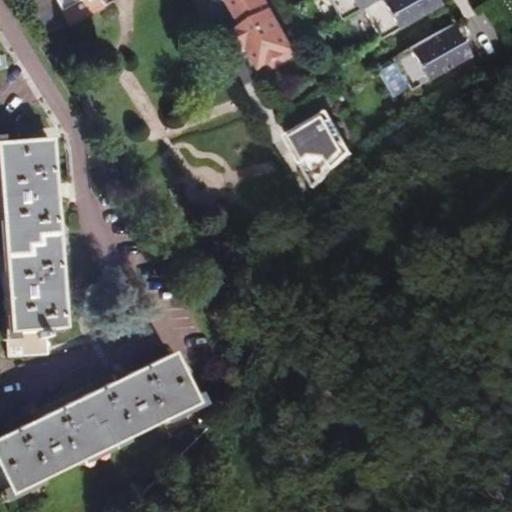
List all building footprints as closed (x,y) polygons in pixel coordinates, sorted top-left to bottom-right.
[(69,28),(54,0),(28,0),(51,39),(69,28)] [(54,0),(69,28),(73,34),(112,13),(110,9),(120,3),(118,0),(54,0)] [(262,72),(294,54),(263,0),(227,0),(243,27),(229,35),(238,52),(247,46),(262,72)] [(374,32),(430,0),(326,0),(335,15),(357,3),(374,32)] [(451,15),(387,56),(407,89),(472,48),(451,15)] [(335,166),(351,154),(327,112),(284,136),(298,162),(317,151),(335,166)] [(0,145),(0,160),(49,158),(48,142),(0,145)] [(49,158),(0,160),(0,182),(51,179),(49,158)] [(62,331),(51,179),(0,182),(0,249),(8,359),(45,357),(43,332),(62,331)] [(166,354),(0,433),(0,492),(1,494),(189,406),(166,354)]
